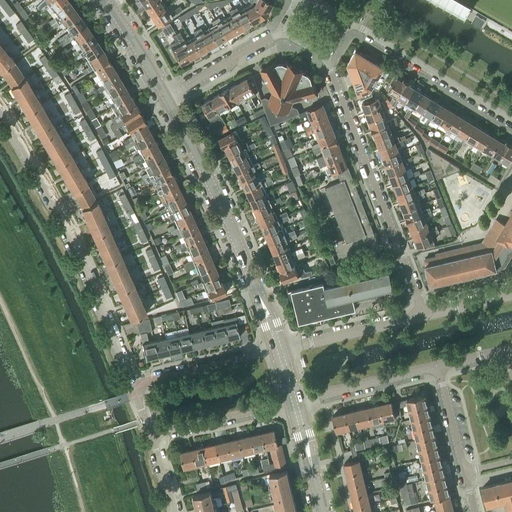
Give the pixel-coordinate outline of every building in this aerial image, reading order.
[(23,7),(17,0),(13,3),(25,19),(29,16),(23,7)] [(44,6),(47,3),(51,0),(43,0),(37,6),(39,9),(44,6)] [(51,0),(47,3),(44,6),(46,9),(49,6),(53,11),(67,1),(66,0),(51,0)] [(157,0),(146,8),(151,17),(166,7),(160,0),(157,0)] [(271,4),(264,0),(248,0),(251,3),(261,14),(265,10),(267,11),(271,4)] [(54,17),(48,21),(50,25),(59,19),(73,9),(67,1),(53,11),(57,16),(54,18),(54,17)] [(218,4),(216,1),(206,3),(208,6),(209,9),(218,4)] [(229,4),(243,28),(251,23),(243,8),(238,11),(232,2),(229,4)] [(208,6),(206,3),(198,5),(196,6),(198,10),(198,12),(208,6)] [(243,8),(251,23),(258,19),(258,18),(261,14),(251,3),(243,8)] [(225,18),(234,33),(243,28),(229,4),(226,5),(229,11),(229,12),(230,15),(225,18)] [(198,10),(196,6),(187,12),(189,16),(198,10)] [(166,7),(151,17),(157,25),(181,10),(178,7),(169,13),(166,7)] [(73,9),(59,19),(50,25),(53,28),(59,24),(61,22),(65,27),(79,17),(73,9)] [(187,12),(178,17),(180,21),(189,16),(187,12)] [(225,18),(220,21),(215,12),(211,14),(216,23),(225,38),(234,33),(225,18)] [(225,38),(216,23),(211,14),(208,16),(213,25),(207,28),(216,43),(225,38)] [(79,17),(65,27),(68,32),(57,39),(59,42),(85,25),(79,17)] [(194,24),(207,48),(216,43),(207,28),(202,31),(197,22),(194,24)] [(169,23),(161,28),(166,36),(174,31),(173,30),(169,23)] [(190,38),(198,53),(207,48),(194,24),(190,26),(194,32),(193,32),(195,35),(190,38)] [(85,25),(59,42),(62,46),(71,41),(70,40),(73,38),(76,43),(91,33),(85,25)] [(184,41),(179,32),(177,28),(173,30),(174,31),(176,34),(179,40),(181,43),(189,58),(198,53),(190,38),(184,41)] [(76,43),(80,48),(77,50),(77,49),(72,53),(75,56),(96,42),(91,33),(76,43)] [(26,40),(28,43),(31,47),(36,43),(31,36),(26,40)] [(189,58),(181,43),(179,40),(176,42),(170,45),(180,64),(189,58)] [(96,42),(75,56),(77,59),(84,54),(87,59),(102,50),(96,42)] [(3,48),(0,50),(0,70),(13,60),(3,48)] [(108,60),(107,59),(102,50),(87,59),(85,60),(89,65),(81,70),(84,73),(92,68),(94,69),(108,60)] [(358,96),(362,94),(363,99),(372,96),(370,91),(373,87),(378,90),(389,71),(355,50),(346,64),(358,96)] [(1,71),(10,86),(24,77),(14,63),(13,61),(13,60),(0,70),(1,71)] [(94,71),(90,73),(92,77),(97,74),(100,79),(114,70),(108,60),(94,69),(94,71)] [(277,63),(274,65),(273,63),(260,70),(273,93),(269,100),(264,97),(260,99),(270,124),(298,114),(296,109),(289,106),(291,101),(317,95),(313,80),(311,81),(310,77),(307,74),(304,73),(305,71),(286,62),(285,65),(282,63),(277,63)] [(69,71),(63,63),(58,66),(63,75),(69,71)] [(114,70),(100,79),(103,84),(97,88),(99,92),(105,88),(119,79),(114,70)] [(246,79),(237,84),(246,99),(255,93),(257,91),(252,76),(247,79),(246,79)] [(397,97),(406,81),(398,76),(388,91),(397,97)] [(10,86),(18,99),(33,90),(25,77),(24,77),(10,86)] [(119,79),(105,88),(110,96),(125,87),(119,79)] [(404,103),(415,86),(406,81),(397,97),(405,101),(404,103)] [(79,92),(74,83),(71,86),(76,94),(79,92)] [(237,84),(228,89),(237,104),(246,99),(237,84)] [(413,109),(422,93),(414,88),(415,87),(415,86),(404,103),(413,109)] [(110,96),(113,102),(110,104),(111,107),(129,96),(125,87),(110,96)] [(228,89),(220,94),(228,109),(237,104),(228,89)] [(18,99),(25,112),(40,103),(33,90),(18,99)] [(79,92),(76,94),(81,103),(86,99),(81,91),(79,92)] [(422,114),(431,99),(422,93),(413,109),(422,114)] [(220,94),(211,99),(219,114),(228,109),(220,94)] [(129,96),(111,107),(116,116),(135,104),(134,104),(129,96)] [(365,113),(381,107),(390,103),(387,99),(379,103),(377,98),(361,104),(365,113)] [(86,99),(81,103),(86,111),(91,108),(86,99)] [(223,120),(219,114),(211,99),(202,104),(210,119),(211,120),(212,121),(213,121),(216,119),(218,123),(223,120)] [(430,119),(439,104),(431,99),(422,114),(430,119)] [(25,112),(33,125),(48,116),(40,103),(25,112)] [(381,107),(365,113),(368,122),(384,116),(382,111),(394,107),(390,103),(381,107)] [(140,113),(135,104),(116,116),(111,119),(114,123),(110,126),(112,130),(117,126),(122,124),(140,113)] [(322,104),(307,110),(299,113),(300,117),(308,114),(310,119),(326,113),(322,104)] [(439,124),(448,109),(439,104),(430,119),(439,124)] [(91,108),(86,111),(90,120),(96,117),(91,108)] [(447,130),(456,114),(448,109),(439,124),(447,130)] [(122,124),(126,132),(129,131),(144,122),(140,113),(122,124)] [(310,119),(312,124),(305,127),(306,131),(314,128),(330,122),(326,113),(310,119)] [(456,114),(447,130),(445,133),(449,136),(451,132),(456,135),(465,119),(456,114)] [(263,128),(269,125),(264,115),(259,118),(263,128)] [(33,125),(41,139),(56,130),(48,116),(33,125)] [(238,126),(247,121),(244,116),(235,121),(238,126)] [(384,116),(368,122),(372,131),(387,125),(392,123),(391,120),(386,122),(384,116)] [(96,117),(90,120),(95,127),(100,124),(96,117)] [(234,119),(227,123),(230,129),(231,130),(238,126),(235,121),(234,119)] [(464,140),(473,124),(465,119),(456,135),(464,140)] [(387,125),(372,131),(375,140),(391,134),(389,128),(398,125),(397,121),(392,123),(387,125)] [(122,141),(124,144),(125,144),(134,139),(149,131),(144,122),(129,131),(132,136),(128,138),(122,141)] [(330,122),(314,128),(306,131),(308,135),(315,132),(317,137),(333,131),(330,122)] [(100,124),(95,127),(100,138),(106,135),(100,124)] [(468,142),(473,145),(482,130),(473,124),(464,140),(462,144),(459,149),(456,153),(460,155),(465,146),(468,142)] [(216,130),(219,135),(228,131),(225,125),(216,130)] [(218,138),(223,147),(239,139),(236,133),(246,128),(244,125),(235,130),(234,130),(218,138)] [(274,133),(269,125),(265,128),(269,136),(274,133)] [(117,126),(112,130),(116,138),(122,135),(117,126)] [(41,139),(49,152),(64,143),(56,130),(41,139)] [(476,159),(481,150),(491,135),(482,130),(473,145),(478,148),(475,152),(476,152),(473,157),(476,159)] [(149,131),(134,139),(125,144),(127,148),(133,144),(136,149),(138,148),(153,140),(149,131)] [(311,145),(313,149),(318,147),(321,146),(336,140),(333,131),(317,137),(319,142),(311,145)] [(278,142),(274,134),(269,136),(273,144),(278,142)] [(391,134),(375,140),(379,149),(406,138),(404,135),(399,137),(398,136),(392,138),(391,134)] [(481,150),(490,156),(500,138),(499,140),(491,135),(481,150)] [(293,146),(290,137),(280,141),(284,150),(290,147),(293,146)] [(406,138),(379,149),(382,158),(398,152),(396,147),(412,142),(410,137),(406,139),(406,138)] [(439,143),(431,138),(428,143),(436,148),(439,143)] [(491,154),(500,159),(509,144),(500,138),(490,156),(491,154)] [(224,147),(228,155),(244,148),(239,139),(223,147),(224,147)] [(138,148),(141,153),(132,158),(134,161),(143,156),(158,148),(153,140),(138,148)] [(324,155),(340,149),(336,140),(321,146),(318,147),(313,149),(315,154),(322,151),(324,155)] [(49,152),(56,165),(71,156),(64,143),(49,152)] [(289,171),(278,143),(272,145),(284,173),(289,171)] [(436,148),(445,153),(448,148),(439,143),(436,148)] [(511,145),(509,144),(500,159),(508,164),(511,158),(511,145)] [(293,155),(290,147),(284,150),(287,157),(293,155)] [(158,148),(143,156),(134,161),(136,165),(145,160),(147,165),(162,157),(158,148)] [(228,155),(233,164),(248,157),(244,148),(228,155)] [(117,154),(114,149),(108,152),(111,158),(117,154)] [(324,155),(326,160),(323,162),(324,162),(319,164),(320,167),(328,164),(343,158),(340,149),(324,155)] [(426,151),(437,178),(442,176),(442,177),(459,170),(459,169),(458,167),(427,149),(426,151)] [(382,158),(386,167),(401,161),(398,152),(382,158)] [(56,165),(64,178),(79,169),(71,156),(56,165)] [(298,165),(294,156),(288,158),(291,168),(298,165)] [(386,167),(389,176),(405,170),(403,165),(408,164),(407,162),(414,160),(412,156),(401,161),(386,167)] [(124,163),(121,157),(119,158),(113,161),(116,167),(124,163)] [(162,157),(147,165),(144,167),(147,172),(141,175),(143,179),(152,174),(167,166),(162,157)] [(233,164),(237,173),(253,165),(248,157),(233,164)] [(343,158),(328,164),(320,167),(321,170),(326,168),(328,174),(336,171),(345,168),(347,167),(343,158)] [(237,173),(241,182),(257,174),(253,165),(237,173)] [(301,174),(298,165),(291,168),(295,176),(300,175),(301,174)] [(167,166),(152,174),(143,179),(145,182),(151,179),(153,185),(154,184),(156,183),(171,175),(167,166)] [(335,183),(324,188),(346,243),(361,237),(367,250),(378,246),(373,231),(370,233),(366,223),(368,222),(365,215),(363,216),(355,195),(358,194),(355,187),(353,188),(345,168),(336,171),(337,173),(332,175),(335,183)] [(72,191),(73,191),(86,183),(87,182),(79,169),(64,178),(72,191)] [(408,179),(405,170),(389,176),(393,185),(408,179)] [(257,174),(241,182),(246,191),(261,183),(272,179),(270,175),(259,179),(257,174)] [(171,175),(156,183),(154,184),(158,193),(161,192),(176,184),(171,175)] [(303,183),(300,175),(295,176),(298,186),(303,183)] [(498,180),(490,175),(487,179),(496,184),(498,180)] [(265,192),(263,188),(274,183),(272,179),(261,183),(246,191),(250,199),(265,192)] [(393,185),(396,194),(412,187),(408,179),(393,185)] [(297,189),(293,180),(287,182),(290,192),(297,189)] [(86,183),(73,191),(82,207),(96,201),(94,198),(86,183)] [(127,187),(126,187),(131,196),(137,193),(132,184),(130,185),(127,187)] [(161,192),(158,193),(153,195),(155,199),(159,197),(162,202),(165,200),(180,193),(176,184),(161,192)] [(412,187),(396,194),(399,203),(415,196),(424,194),(426,193),(424,188),(414,192),(412,187)] [(254,208),(269,201),(274,199),(272,195),(268,197),(265,192),(250,199),(254,208)] [(180,193),(165,200),(162,202),(165,207),(158,210),(160,214),(185,202),(180,193)] [(415,196),(399,203),(403,211),(419,205),(417,201),(420,200),(420,199),(425,197),(424,194),(415,196)] [(273,210),(271,205),(282,201),(280,197),(274,199),(269,201),(254,208),(257,217),(273,210)] [(81,207),(87,222),(103,214),(97,200),(96,201),(82,207),(81,207)] [(171,219),(174,218),(189,211),(185,202),(160,214),(162,218),(169,214),(171,219)] [(419,205),(403,211),(406,220),(431,211),(429,207),(421,211),(419,205)] [(304,207),(299,209),(303,219),(308,218),(304,207)] [(136,216),(132,209),(126,212),(130,219),(136,216)] [(261,226),(277,220),(288,215),(287,211),(276,216),(273,210),(257,217),(261,226)] [(147,218),(144,211),(139,213),(143,220),(147,218)] [(174,218),(178,227),(193,220),(189,211),(174,218)] [(431,211),(406,220),(410,229),(426,223),(424,219),(427,217),(432,215),(431,211)] [(511,212),(505,225),(496,220),(490,229),(482,243),(435,254),(436,256),(424,259),(427,272),(422,274),(425,284),(430,283),(430,284),(504,267),(511,253),(511,212)] [(87,222),(93,235),(109,228),(103,214),(87,222)] [(281,229),(279,224),(290,219),(288,215),(277,220),(261,226),(265,236),(281,229)] [(130,219),(134,226),(139,223),(136,216),(130,219)] [(308,218),(303,219),(302,220),(306,229),(312,227),(308,218)] [(193,220),(178,227),(174,228),(171,230),(173,234),(177,232),(179,237),(182,236),(197,229),(193,220)] [(153,228),(150,221),(145,224),(148,230),(153,228)] [(426,223),(410,229),(413,238),(437,229),(436,226),(428,229),(426,223)] [(93,235),(99,249),(115,242),(109,228),(93,235)] [(182,236),(186,245),(201,238),(197,229),(182,236)] [(281,229),(265,236),(269,245),(296,234),(294,230),(284,234),(281,229)] [(437,229),(413,238),(417,248),(433,241),(431,236),(439,233),(437,229)] [(289,247),(287,242),(297,237),(296,234),(269,245),(273,253),(289,247)] [(161,242),(159,236),(153,239),(155,245),(161,242)] [(180,248),(181,251),(187,248),(190,254),(205,247),(201,238),(186,245),(183,246),(182,246),(180,248)] [(99,249),(105,263),(121,256),(115,242),(99,249)] [(205,247),(190,254),(192,259),(182,263),(184,267),(209,256),(205,247)] [(273,253),(277,263),(293,256),(289,247),(273,253)] [(325,250),(332,264),(336,262),(330,248),(325,250)] [(297,265),(294,260),(305,256),(304,252),(293,256),(277,263),(281,271),(280,272),(297,265)] [(165,254),(160,256),(164,265),(169,263),(165,254)] [(105,263),(111,277),(127,270),(121,256),(105,263)] [(209,256),(184,267),(186,271),(195,266),(197,272),(213,265),(209,256)] [(173,272),(169,263),(164,265),(167,274),(173,272)] [(197,272),(201,281),(217,274),(213,265),(197,272)] [(297,265),(280,272),(283,281),(301,275),(302,277),(313,274),(312,270),(306,271),(304,268),(300,270),(299,268),(298,269),(297,265)] [(111,277),(118,291),(133,284),(127,270),(111,277)] [(323,283),(288,291),(287,288),(287,289),(288,293),(290,298),(292,302),(294,306),(296,308),(299,323),(308,321),(310,322),(312,323),(315,323),(317,323),(320,324),(322,323),(322,322),(321,322),(320,318),(356,309),(353,298),(392,288),(388,272),(324,287),(323,283)] [(203,284),(205,290),(222,283),(221,283),(217,274),(201,281),(198,282),(196,283),(197,286),(203,284)] [(222,283),(205,290),(209,299),(226,292),(222,283)] [(118,291),(124,305),(140,298),(133,284),(118,291)] [(181,289),(175,291),(178,300),(185,298),(181,289)] [(178,300),(181,306),(193,303),(190,296),(185,298),(178,300)] [(140,298),(124,305),(130,319),(146,312),(140,298)] [(215,302),(216,308),(230,305),(228,299),(215,302)] [(215,302),(207,304),(208,311),(216,309),(216,308),(215,302)] [(216,308),(216,309),(218,314),(232,311),(230,305),(216,308)] [(171,313),(160,315),(161,320),(167,319),(168,321),(173,320),(173,317),(171,313)] [(223,324),(227,340),(239,337),(236,324),(239,324),(237,316),(222,319),(223,324)] [(134,322),(136,328),(137,334),(139,333),(142,343),(141,343),(145,359),(157,357),(153,341),(148,342),(145,332),(151,331),(148,318),(134,322)] [(223,324),(211,327),(216,343),(227,340),(223,324)] [(192,348),(188,332),(187,327),(175,330),(177,335),(181,351),(192,348)] [(211,327),(200,329),(204,345),(216,343),(211,327)] [(200,329),(188,332),(192,348),(204,345),(200,329)] [(181,351),(177,335),(175,330),(164,333),(165,338),(169,354),(181,351)] [(165,338),(153,341),(157,357),(169,354),(165,338)] [(408,405),(412,419),(429,415),(424,395),(407,399),(408,405)] [(383,420),(395,417),(394,413),(391,403),(391,401),(379,404),(383,420)] [(371,423),(383,420),(379,404),(367,407),(371,423)] [(360,425),(371,423),(367,407),(356,410),(360,425)] [(348,428),(360,425),(356,410),(344,413),(348,428)] [(336,431),(348,428),(344,413),(332,415),(336,431)] [(412,419),(417,439),(434,434),(429,415),(412,419)] [(266,448),(270,447),(277,445),(278,445),(274,429),(262,432),(266,448)] [(254,451),(266,448),(262,432),(250,435),(254,451)] [(417,439),(422,459),(439,454),(434,434),(417,439)] [(242,453),(254,451),(250,435),(239,438),(242,453)] [(231,456),(242,453),(239,438),(227,441),(231,456)] [(219,459),(231,456),(227,441),(215,443),(219,459)] [(207,462),(219,459),(215,443),(204,446),(207,462)] [(270,447),(274,463),(276,468),(286,466),(280,444),(278,445),(277,445),(270,447)] [(196,464),(207,462),(204,446),(192,449),(196,464)] [(184,467),(196,464),(192,449),(180,452),(184,467)] [(344,463),(346,475),(361,471),(358,460),(356,453),(352,454),(352,453),(352,454),(353,461),(344,463)] [(422,459),(427,478),(444,474),(439,454),(422,459)] [(269,474),(273,489),(290,485),(286,470),(269,474)] [(346,475),(349,486),(364,482),(361,471),(346,475)] [(444,474),(427,478),(432,498),(434,498),(449,494),(444,474)] [(511,479),(510,480),(510,477),(505,478),(505,481),(482,487),(487,505),(504,501),(507,510),(511,508),(511,479)] [(349,486),(352,497),(366,493),(364,482),(349,486)] [(273,489),(277,504),(294,500),(290,485),(273,489)] [(193,495),(197,510),(214,506),(210,491),(193,495)] [(352,497),(354,508),(369,504),(366,493),(352,497)] [(434,498),(437,511),(441,511),(453,509),(449,494),(434,498)] [(277,504),(278,511),(296,511),(294,500),(277,504)]
